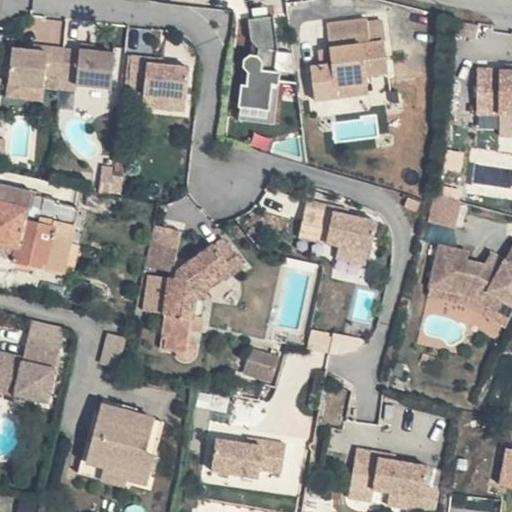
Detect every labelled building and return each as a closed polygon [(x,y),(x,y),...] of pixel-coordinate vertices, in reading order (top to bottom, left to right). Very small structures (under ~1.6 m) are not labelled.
[(278,14),(253,15),(253,36),(258,47),(257,54),(250,53),(244,57),(242,65),(246,71),(244,84),(239,83),(235,104),(237,104),(272,110),(279,73),(273,71),(277,49),(279,49),(278,32),(278,14)] [(375,48),(372,25),(332,28),(333,51),(334,67),(323,67),(310,69),(312,102),(336,100),(335,92),(366,90),(366,81),(388,78),(386,47),(375,48)] [(82,48),(68,47),(67,54),(81,56),(82,48)] [(48,81),(52,52),(36,50),(35,56),(23,54),(0,52),(0,55),(0,87),(31,91),(33,79),(48,81)] [(334,67),(333,51),(322,52),(323,67),(334,67)] [(67,54),(52,52),(48,81),(47,93),(62,94),(63,89),(97,93),(102,58),(81,56),(67,54)] [(129,61),(112,60),(109,88),(126,89),(125,98),(167,103),(171,72),(141,69),(129,67),(129,61)] [(511,70),(479,71),(480,130),(511,129),(511,70)] [(367,98),(366,90),(335,92),(336,100),(367,98)] [(272,110),(237,104),(235,117),(271,123),(272,110)] [(98,177),(88,175),(85,200),(96,202),(98,177)] [(463,202),(436,195),(430,224),(457,232),(463,202)] [(0,272),(14,275),(29,207),(0,200),(0,272)] [(324,215),(295,209),(292,231),(320,236),(317,251),(332,254),(362,259),(367,228),(335,222),(323,220),(324,215)] [(172,272),(173,269),(180,234),(151,228),(145,267),(172,272)] [(233,244),(228,237),(216,245),(220,252),(233,244)] [(193,261),(193,272),(220,275),(228,280),(250,268),(233,244),(220,252),(216,245),(193,261)] [(456,256),(431,252),(424,294),(459,300),(474,306),(478,297),(508,311),(511,301),(511,250),(501,245),(492,266),(487,278),(472,272),(454,269),(456,256)] [(362,259),(332,254),(329,266),(360,271),(362,259)] [(492,266),(477,259),(472,272),(487,278),(492,266)] [(163,323),(190,331),(196,302),(200,287),(220,275),(193,272),(173,269),(172,272),(163,323)] [(209,293),(215,288),(220,275),(200,287),(196,302),(207,305),(209,293)] [(220,275),(215,288),(228,280),(220,275)] [(508,311),(478,297),(474,306),(471,313),(501,326),(508,311)] [(201,335),(207,305),(196,302),(190,331),(201,335)] [(35,322),(30,346),(60,353),(66,329),(35,322)] [(189,343),(190,331),(163,323),(158,337),(165,339),(161,354),(176,358),(182,363),(188,365),(193,365),(196,362),(197,357),(197,351),(193,346),(189,343)] [(27,361),(0,354),(0,385),(3,386),(2,394),(49,404),(60,353),(30,346),(27,361)] [(266,359),(236,350),(233,359),(263,368),(266,359)] [(263,368),(233,359),(230,372),(260,381),(263,368)] [(149,418),(96,406),(87,443),(83,462),(123,472),(122,476),(145,481),(152,452),(143,450),(149,418)] [(158,420),(149,418),(143,450),(152,452),(158,420)] [(83,462),(87,443),(80,441),(73,473),(120,484),(122,476),(123,472),(83,462)] [(502,484),(511,484),(511,444),(507,444),(502,484)] [(249,448),(235,445),(234,451),(248,453),(249,448)] [(234,451),(201,446),(196,477),(243,484),(244,477),(265,480),(270,451),(249,448),(248,453),(234,451)] [(375,458),(353,454),(348,483),(370,487),(369,494),(415,502),(420,472),(388,466),(374,463),(375,458)] [(389,460),(375,458),(374,463),(388,466),(389,460)] [(424,506),(437,508),(442,483),(429,481),(424,506)]
